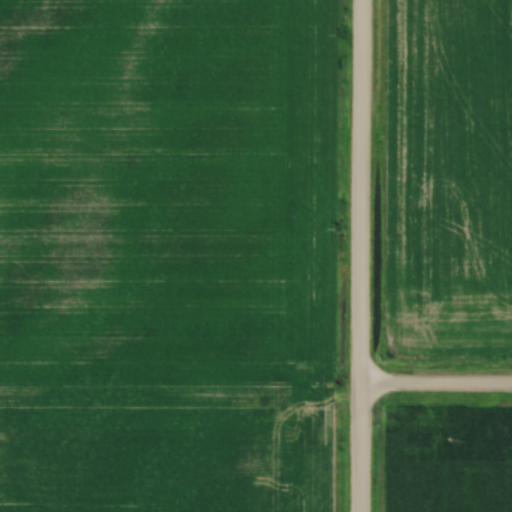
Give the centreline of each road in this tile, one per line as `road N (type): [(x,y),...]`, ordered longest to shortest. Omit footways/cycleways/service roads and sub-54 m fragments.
road 1 (tertiary): [(356,511),(357,0)]
road 2 (residential): [(354,384),(511,386)]
